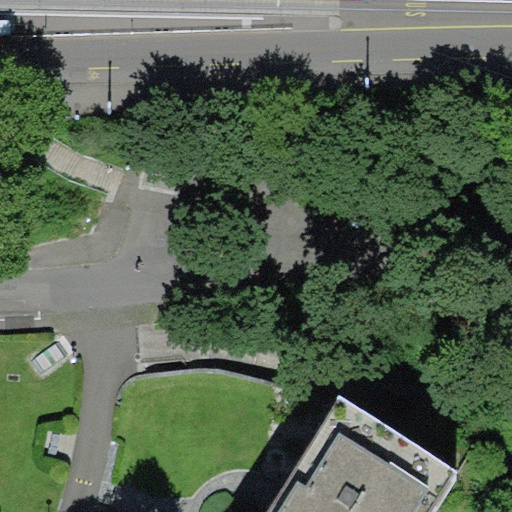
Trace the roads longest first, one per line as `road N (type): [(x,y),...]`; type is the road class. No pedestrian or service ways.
road 1 (primary): [(0,62),(511,43)]
road 2 (residential): [(98,281),(156,197),(238,170),(282,176),(307,203),(312,250)]
road 3 (residential): [(312,250),(276,275),(98,281)]
road 4 (residential): [(511,237),(312,250)]
